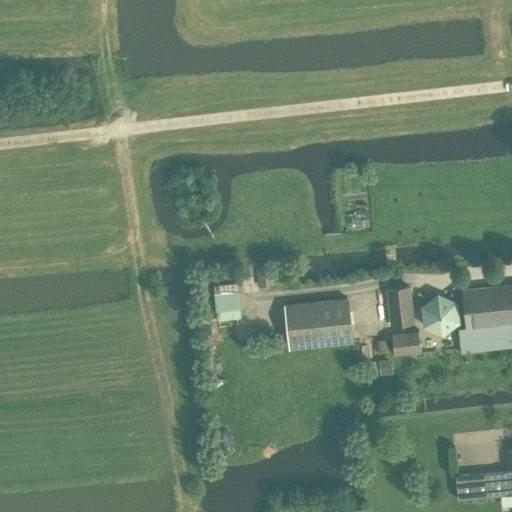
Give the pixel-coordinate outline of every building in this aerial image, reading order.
[(259,287),(273,286),(270,266),(257,268),(259,287)] [(279,280),(286,279),(285,272),(278,272),(279,280)] [(461,351),(511,346),(511,284),(464,289),(468,327),(458,328),(461,351)] [(390,326),(414,323),(410,286),(386,289),(390,326)] [(444,335),(460,322),(458,303),(438,293),(422,306),(424,326),(444,335)] [(288,349),(352,343),(348,297),(283,304),(288,349)] [(395,355),(420,351),(418,332),(393,334),(395,355)] [(376,341),(378,352),(389,351),(387,339),(376,341)] [(379,361),(381,373),(392,372),(391,360),(379,361)] [(511,469),(456,475),(458,500),(511,494),(511,469)]
